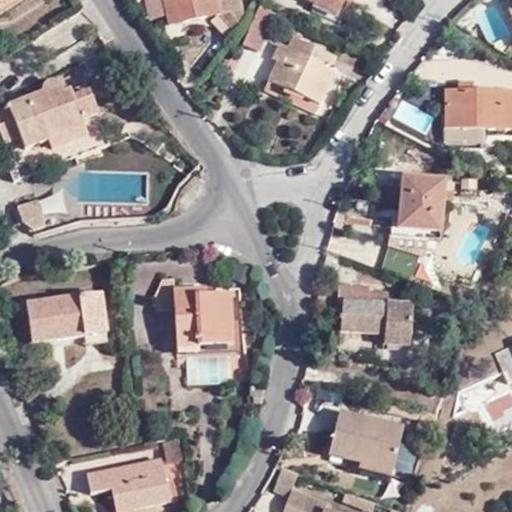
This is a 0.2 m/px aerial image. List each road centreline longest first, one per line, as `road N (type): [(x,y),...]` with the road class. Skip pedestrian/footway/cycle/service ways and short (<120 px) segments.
road 1 (residential): [(221,192),(177,240),(78,247),(0,264)]
road 2 (residential): [(458,0),(324,187)]
road 3 (residential): [(221,192),(102,0)]
road 4 (residential): [(297,314),(266,458),(226,511)]
road 5 (residential): [(297,314),(221,192)]
road 6 (residential): [(324,187),(297,314)]
